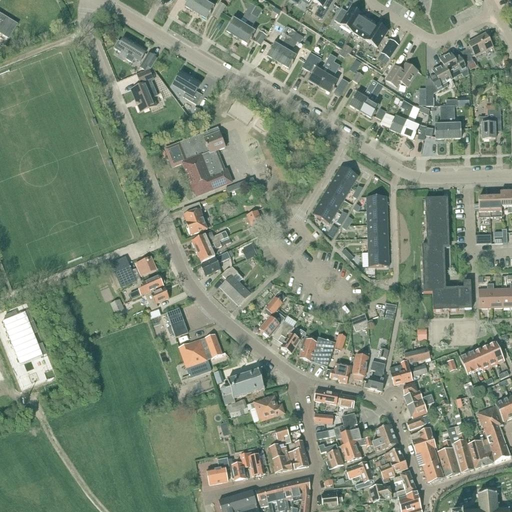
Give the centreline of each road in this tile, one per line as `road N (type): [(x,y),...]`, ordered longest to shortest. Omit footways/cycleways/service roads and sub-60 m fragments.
road 1 (unclassified): [(299,378),(198,299),(183,275),(92,46),(93,0)]
road 2 (tertiary): [(345,138),(99,0)]
road 3 (tertiary): [(511,175),(420,179),(345,138)]
road 4 (residential): [(494,12),(427,40),(369,0)]
